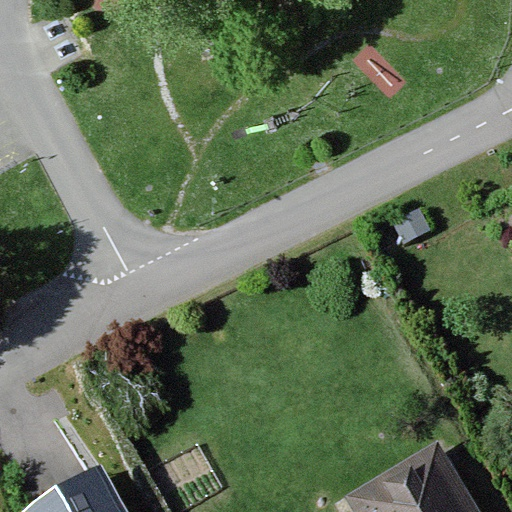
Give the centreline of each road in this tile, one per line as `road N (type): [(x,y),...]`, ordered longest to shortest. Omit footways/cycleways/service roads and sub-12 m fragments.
road 1 (residential): [(511,107),(136,288)]
road 2 (residential): [(102,221),(5,23),(5,0)]
